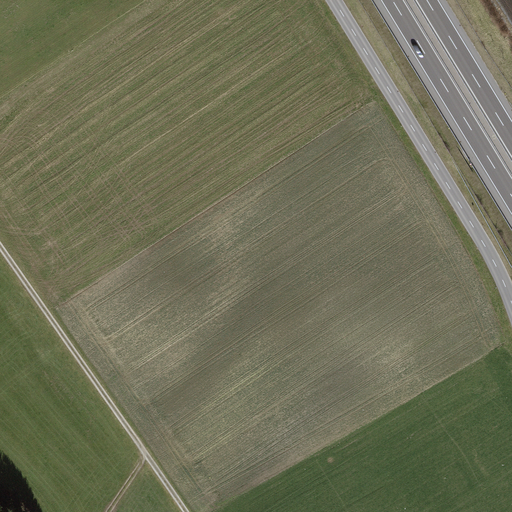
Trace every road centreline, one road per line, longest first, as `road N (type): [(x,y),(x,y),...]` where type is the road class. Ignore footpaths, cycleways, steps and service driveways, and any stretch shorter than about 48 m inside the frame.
road 1 (tertiary): [(511,303),(334,0)]
road 2 (track): [(187,511),(0,245)]
road 3 (motorway): [(392,0),(511,196)]
road 4 (motorway): [(511,138),(427,0)]
